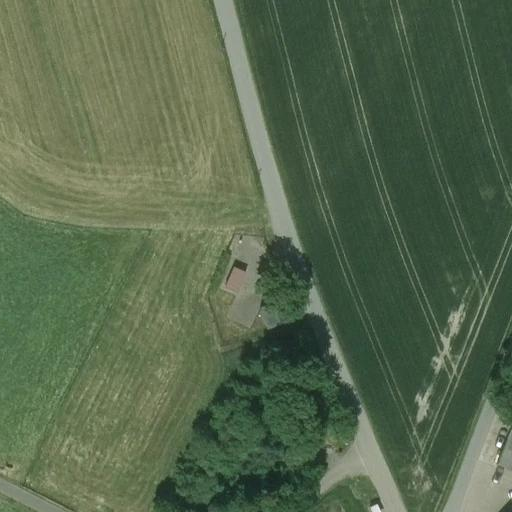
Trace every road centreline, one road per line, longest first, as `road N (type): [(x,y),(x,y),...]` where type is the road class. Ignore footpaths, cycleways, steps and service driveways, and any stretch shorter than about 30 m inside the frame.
road 1 (unclassified): [(223,0),(284,234),(397,511)]
road 2 (unclassified): [(452,511),(511,353)]
